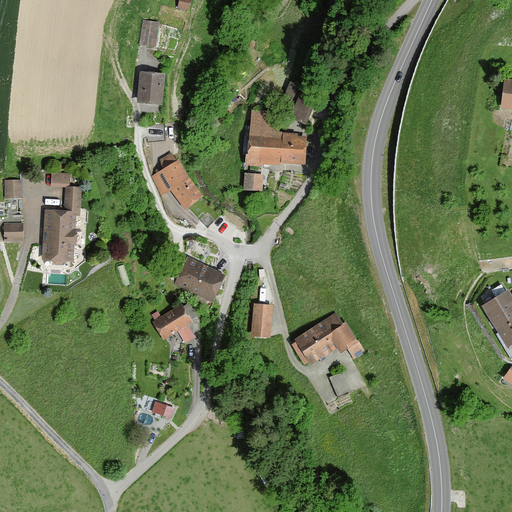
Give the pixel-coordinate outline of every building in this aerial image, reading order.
[(195,0),(194,0),(181,0),(180,10),(192,13),(195,0)] [(142,46),(159,48),(162,24),(146,21),(142,46)] [(172,75),(146,73),(143,104),(169,106),(172,75)] [(511,83),(502,83),(499,111),(511,112),(511,83)] [(305,90),(289,84),(280,109),(295,115),(293,120),(308,125),(316,100),(304,96),(305,90)] [(280,113),(252,112),(249,166),(283,168),(283,165),(306,166),(308,139),(299,139),(299,136),(279,135),(280,113)] [(180,163),(175,154),(162,161),(167,170),(153,178),(164,196),(174,190),(187,212),(208,199),(185,160),(180,163)] [(74,188),(74,175),(52,173),(51,187),(68,188),(67,212),(46,211),(44,260),(77,262),(80,217),(86,218),(87,188),(74,188)] [(246,192),(265,193),(265,176),(246,175),(246,192)] [(8,199),(25,198),(25,182),(8,182),(8,199)] [(24,224),(5,224),(5,242),(24,242),(24,224)] [(176,286),(218,303),(229,276),(188,259),(176,286)] [(511,305),(503,290),(475,306),(502,350),(507,347),(511,354),(511,305)] [(273,307),(255,305),(253,338),(271,339),(273,307)] [(194,323),(184,307),(156,324),(165,338),(178,330),(186,343),(196,337),(189,326),(194,323)] [(364,353),(336,313),(297,341),(299,343),(294,347),(307,365),(312,362),(315,366),(339,348),(344,355),(349,351),(355,359),(364,353)] [(499,380),(511,386),(511,366),(508,365),(499,380)] [(172,417),(175,407),(157,401),(153,411),(172,417)]
